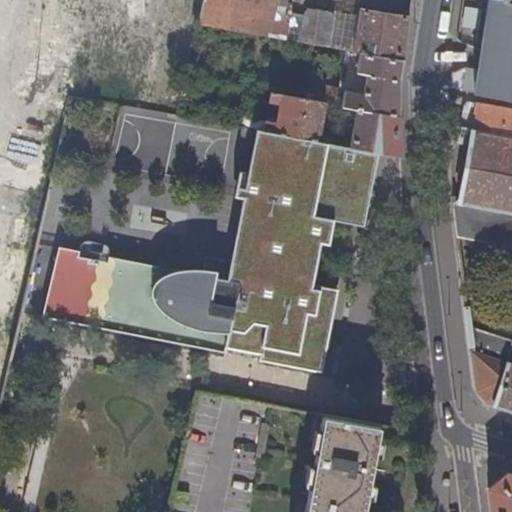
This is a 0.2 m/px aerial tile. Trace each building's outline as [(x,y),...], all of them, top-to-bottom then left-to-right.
[(84,43),(90,0),(57,0),(52,37),(47,36),(38,93),(69,98),(78,42),(84,43)] [(206,0),(201,25),(329,48),(336,14),(310,9),(304,16),(294,13),(293,17),(278,14),(280,0),(206,0)] [(511,0),(492,0),(483,50),(511,55),(511,0)] [(364,54),(405,61),(412,17),(362,10),(358,47),(352,46),(351,52),(364,54)] [(494,98),(511,101),(511,55),(483,50),(479,73),(498,76),(494,98)] [(355,109),(402,118),(402,83),(405,61),(364,54),(360,73),(371,75),(366,97),(363,96),(347,92),(345,99),(340,99),(341,91),(318,86),(315,101),(328,103),(355,109)] [(450,89),(450,90),(460,92),(494,98),(498,76),(479,73),(467,71),(464,91),(450,89)] [(256,130),(327,144),(328,138),(322,137),(328,103),(315,101),(274,93),(271,103),(283,105),(279,123),(254,119),(252,129),(256,130)] [(24,100),(0,228),(0,243),(35,250),(62,107),(24,100)] [(454,212),(457,240),(511,250),(511,110),(477,104),(473,129),(451,125),(452,143),(470,146),(460,200),(453,200),(454,212)] [(353,149),(381,154),(403,158),(402,118),(355,109),(353,119),(359,121),(353,149)] [(327,144),(256,130),(230,262),(205,257),(202,276),(108,258),(107,263),(77,258),(78,252),(58,248),(42,318),(229,355),(231,349),(264,355),(263,361),(326,373),(342,286),(304,279),(315,219),(367,228),(381,154),(353,149),(327,144)] [(511,363),(508,362),(511,348),(511,340),(490,333),(492,319),(491,311),(490,309),(486,304),(480,300),(475,300),(467,300),(465,301),(476,392),(486,404),(511,412),(511,363)] [(367,511),(383,426),(328,416),(310,511),(367,511)] [(491,511),(511,511),(511,474),(508,473),(489,489),(491,511)]
